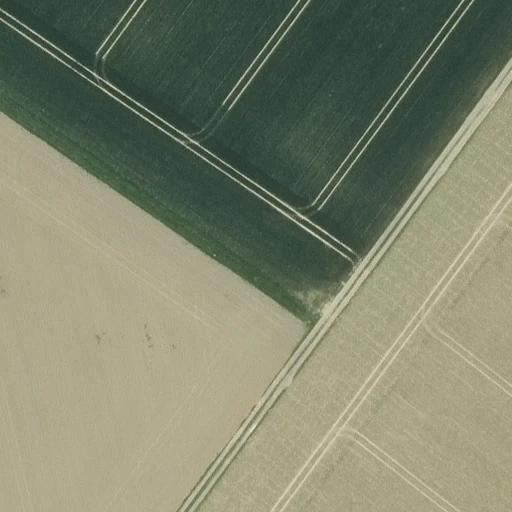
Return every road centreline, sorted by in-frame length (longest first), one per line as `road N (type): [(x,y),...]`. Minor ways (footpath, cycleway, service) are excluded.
road 1 (track): [(188,511),(511,73)]
road 2 (track): [(327,321),(0,80)]
